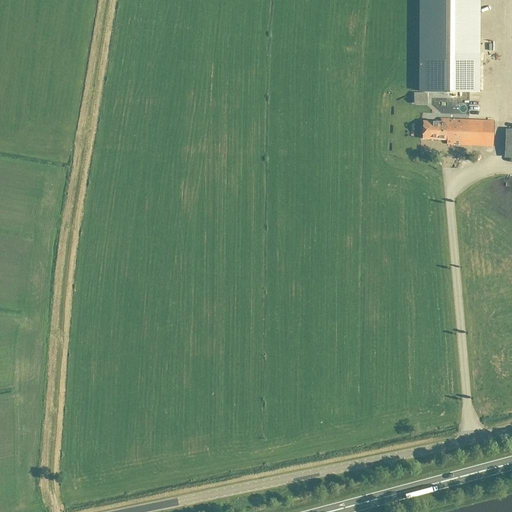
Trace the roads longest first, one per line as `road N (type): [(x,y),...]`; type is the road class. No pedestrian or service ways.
road 1 (track): [(107,0),(55,379),(49,466),(56,511)]
road 2 (unclassified): [(138,511),(511,430)]
road 3 (trunk): [(330,511),(511,463)]
